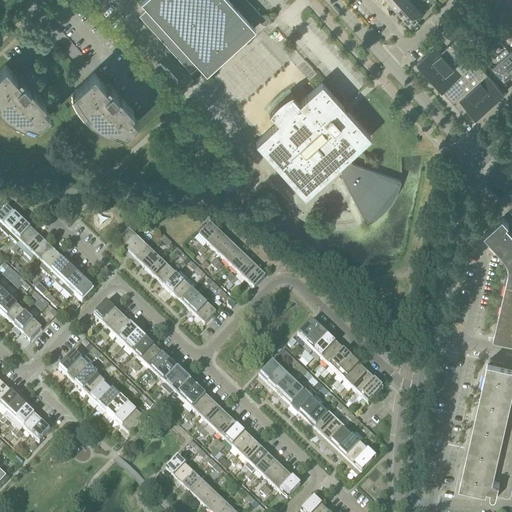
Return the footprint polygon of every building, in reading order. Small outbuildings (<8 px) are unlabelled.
[(141,0),(148,8),(139,16),(191,73),(199,65),(206,72),(255,28),(253,26),(259,21),(262,24),(263,24),(265,24),(267,24),(268,23),(269,22),(270,20),(270,19),(269,17),(268,15),(267,15),(265,14),(264,14),(263,15),(261,16),(246,0),(141,0)] [(396,9),(405,0),(389,0),(389,1),(396,9)] [(405,0),(396,9),(404,17),(419,2),(417,0),(405,0)] [(424,14),(423,14),(427,11),(419,2),(404,17),(411,25),(424,14)] [(500,30),(494,35),(497,38),(503,33),(500,30)] [(418,63),(460,110),(465,106),(476,118),(504,93),(456,39),(441,52),(436,47),(418,63)] [(498,56),(502,59),(511,70),(511,54),(510,52),(506,48),(498,56)] [(511,72),(511,70),(502,59),(493,67),(505,79),(511,72)] [(35,127),(47,116),(36,104),(40,100),(29,88),(31,86),(24,79),(21,81),(6,64),(0,69),(0,108),(5,112),(13,118),(21,122),(29,125),(35,127)] [(207,77),(203,73),(195,79),(199,84),(207,77)] [(131,113),(133,111),(112,86),(108,89),(107,89),(106,89),(100,82),(97,84),(91,78),(86,84),(84,81),(71,92),(75,99),(79,106),(84,112),(89,118),(98,124),(107,129),(116,133),(123,135),(138,121),(131,113)] [(270,112),(278,121),(256,142),(305,196),(337,166),(367,224),(374,219),(379,215),(383,212),(387,208),(390,204),(393,199),(396,194),(398,189),(400,181),(353,164),(347,157),(370,136),(348,112),(344,116),(339,110),(343,106),(321,82),(299,103),(291,94),(292,93),(292,92),(289,94),(286,95),(284,97),(282,99),(280,100),(277,103),(275,105),(274,107),(272,108),(270,111),(269,113),(269,114),(270,112)] [(241,178),(235,171),(233,169),(218,182),(226,191),(227,191),(241,178)] [(0,229),(1,230),(3,228),(14,216),(7,209),(9,206),(4,201),(0,204),(0,229)] [(8,238),(9,237),(22,223),(14,216),(3,228),(4,228),(0,231),(8,238)] [(508,262),(509,264),(509,265),(509,271),(494,337),(511,341),(511,230),(507,226),(509,224),(503,217),(485,234),(505,256),(506,258),(508,262)] [(22,223),(9,237),(17,245),(19,243),(30,231),(22,223)] [(198,237),(206,245),(218,233),(213,229),(215,227),(211,224),(198,237)] [(30,231),(19,243),(27,250),(38,238),(30,231)] [(117,244),(125,251),(136,240),(128,232),(117,244)] [(206,245),(214,252),(227,239),(223,235),(222,237),(218,233),(206,245)] [(31,261),(34,258),(46,246),(38,238),(27,250),(23,254),(31,261)] [(231,242),(227,239),(214,252),(222,260),(233,248),(229,244),(231,242)] [(144,247),(136,240),(125,251),(133,259),(144,247)] [(203,248),(200,246),(200,245),(190,255),(194,258),(203,248)] [(34,258),(42,265),(53,253),(46,246),(34,258)] [(144,247),(133,259),(141,266),(143,264),(152,254),(144,247)] [(196,261),(201,256),(206,251),(203,248),(194,258),(196,261)] [(222,260),(230,267),(243,254),(239,250),(237,252),(233,248),(222,260)] [(152,255),(152,254),(143,264),(141,266),(149,274),(157,264),(160,262),(163,258),(156,251),(152,255)] [(53,253),(42,265),(50,272),(61,261),(53,253)] [(246,257),(243,254),(230,267),(238,275),(249,263),(245,259),(246,257)] [(69,268),(61,261),(50,272),(50,273),(47,276),(50,279),(53,275),(58,280),(69,268)] [(157,264),(149,274),(156,281),(168,269),(163,264),(160,262),(157,264)] [(238,275),(245,282),(258,268),(255,265),(253,267),(249,263),(238,275)] [(69,268),(58,280),(66,287),(77,276),(69,268)] [(262,272),(258,268),(245,282),(253,290),(265,278),(260,274),(262,272)] [(168,269),(156,281),(164,289),(176,277),(168,269)] [(85,283),(77,276),(66,287),(66,288),(63,291),(71,298),(74,295),(85,283)] [(176,277),(164,289),(172,296),(184,284),(176,277)] [(82,303),(93,291),(85,283),(74,295),(82,303)] [(184,284),(172,296),(180,304),(191,292),(184,284)] [(39,285),(35,289),(43,296),(47,292),(39,285)] [(4,289),(1,292),(0,293),(0,309),(9,300),(12,297),(5,289),(4,289)] [(191,292),(180,304),(188,311),(192,307),(199,299),(201,297),(193,290),(191,292)] [(50,304),(54,300),(49,295),(45,299),(50,304)] [(192,307),(188,311),(185,314),(192,320),(193,321),(207,307),(199,299),(192,307)] [(9,300),(0,309),(0,313),(6,319),(17,307),(9,300)] [(54,300),(50,304),(56,309),(59,305),(54,300)] [(106,303),(93,317),(101,325),(114,311),(110,307),(112,305),(108,301),(106,303)] [(235,305),(231,301),(227,305),(231,310),(235,305)] [(25,315),(17,307),(6,319),(13,327),(25,315)] [(201,329),(204,326),(215,315),(207,307),(193,321),(201,329)] [(114,311),(101,325),(109,332),(124,317),(120,313),(118,315),(114,311)] [(13,327),(21,334),(33,322),(33,323),(35,320),(27,312),(25,315),(13,327)] [(109,332),(117,340),(130,326),(126,322),(127,320),(124,317),(109,332)] [(33,323),(33,322),(21,334),(30,342),(41,330),(33,323)] [(297,338),(304,345),(321,328),(317,325),(316,327),(311,322),(297,338)] [(130,326),(117,340),(125,347),(139,332),(136,328),(134,330),(130,326)] [(321,328),(304,345),(312,353),(327,337),(323,333),(325,332),(321,328)] [(125,347),(132,355),(145,341),(141,337),(143,335),(139,332),(125,347)] [(320,360),(337,343),(333,340),(331,341),(327,337),(312,353),(309,356),(312,359),(315,355),(320,360)] [(145,341),(132,355),(140,362),(155,347),(151,343),(150,345),(145,341)] [(337,343),(320,360),(328,367),(343,352),(339,348),(340,347),(337,343)] [(140,362),(148,369),(161,356),(157,352),(159,350),(155,347),(140,362)] [(347,356),(343,352),(328,367),(336,375),(352,358),(349,354),(347,356)] [(58,369),(66,377),(81,362),(73,354),(58,369)] [(161,356),(148,369),(156,377),(171,362),(167,358),(165,360),(161,356)] [(66,377),(74,385),(89,369),(93,365),(85,358),(81,362),(66,377)] [(352,358),(336,375),(344,382),(358,367),(354,363),(356,361),(352,358)] [(297,364),(291,359),(289,362),(294,367),(297,364)] [(489,360),(488,361),(488,362),(460,486),(460,488),(460,489),(460,490),(461,490),(462,491),(463,491),(486,496),(487,492),(487,489),(491,490),(491,494),(491,495),(491,496),(492,497),(493,497),(494,497),(495,497),(496,497),(496,496),(497,495),(507,497),(508,497),(509,497),(510,496),(511,495),(511,494),(511,491),(511,363),(492,359),(491,359),(490,360),(489,360)] [(156,377),(164,384),(177,371),(173,367),(174,365),(171,362),(156,377)] [(258,378),(266,385),(280,370),(273,363),(258,378)] [(344,382),(352,390),(368,373),(364,369),(363,371),(358,367),(344,382)] [(89,369),(74,385),(82,392),(97,377),(89,369)] [(280,370),(266,385),(274,393),(288,378),(280,370)] [(174,394),(175,395),(176,396),(183,389),(181,387),(178,385),(185,379),(177,371),(164,384),(160,389),(166,395),(162,399),(165,402),(170,397),(173,393),(174,394)] [(368,373),(352,390),(357,395),(348,403),(351,406),(356,401),(359,397),(374,382),(370,378),(372,376),(368,373)] [(104,384),(97,377),(82,392),(90,399),(104,384)] [(296,385),(288,378),(274,393),(282,400),(296,385)] [(175,401),(178,398),(184,404),(197,390),(187,381),(185,379),(178,385),(181,387),(183,389),(176,396),(175,395),(161,410),(165,413),(176,402),(175,401)] [(378,386),(374,382),(359,397),(356,401),(351,406),(354,409),(359,404),(362,400),(368,405),(384,388),(380,384),(378,386)] [(112,392),(104,384),(90,399),(98,407),(112,392)] [(296,385),(282,400),(289,408),(304,393),(296,385)] [(0,405),(11,395),(2,387),(0,389),(0,405)] [(304,393),(289,408),(297,415),(312,400),(316,396),(309,389),(305,393),(304,393)] [(184,404),(192,411),(205,398),(197,390),(184,404)] [(120,399),(112,392),(98,407),(105,414),(120,399)] [(4,417),(7,414),(18,402),(11,395),(0,405),(0,413),(1,414),(4,417)] [(205,398),(192,411),(200,419),(213,405),(205,398)] [(128,407),(120,399),(105,414),(103,417),(110,425),(113,422),(128,407)] [(320,408),(312,400),(297,415),(305,423),(320,408)] [(26,409),(18,402),(7,414),(4,417),(7,420),(6,420),(11,425),(15,421),(26,409)] [(221,413),(213,405),(200,419),(208,426),(221,413)] [(113,422),(121,430),(136,414),(128,407),(113,422)] [(328,415),(320,408),(305,423),(313,431),(328,415)] [(20,432),(23,429),(34,417),(26,409),(15,421),(11,425),(16,430),(17,429),(20,432)] [(140,410),(136,414),(121,430),(119,432),(127,440),(147,418),(140,410)] [(221,413),(208,426),(216,434),(229,420),(221,413)] [(335,423),(328,415),(313,431),(321,438),(335,423)] [(42,425),(34,417),(23,429),(31,436),(42,425)] [(236,428),(229,420),(216,434),(224,441),(236,428)] [(343,430),(335,423),(321,438),(329,445),(343,430)] [(50,432),(42,425),(31,436),(39,444),(50,432)] [(224,441),(231,449),(244,435),(236,428),(224,441)] [(329,445),(337,453),(351,438),(343,430),(329,445)] [(244,435),(231,449),(239,456),(252,443),(244,435)] [(359,445),(351,438),(337,453),(345,460),(359,445)] [(239,456),(247,464),(260,450),(252,443),(239,456)] [(367,453),(359,445),(345,460),(353,468),(367,453)] [(384,454),(387,450),(382,445),(378,449),(384,454)] [(260,450),(247,464),(255,471),(268,458),(260,450)] [(375,461),(367,453),(353,468),(361,476),(375,461)] [(255,471),(263,479),(276,465),(268,458),(255,471)] [(171,481),(184,467),(176,459),(165,471),(163,474),(171,481)] [(276,465),(263,479),(271,486),(284,472),(276,465)] [(192,475),(192,474),(184,467),(171,481),(178,489),(181,486),(192,475)] [(192,491),(200,482),(204,478),(196,471),(192,475),(192,474),(192,475),(181,486),(178,489),(178,490),(185,497),(189,494),(192,491)] [(271,486),(278,493),(291,480),(284,472),(271,486)] [(291,480),(278,493),(287,501),(300,488),(291,480)] [(197,501),(208,489),(200,482),(192,491),(189,494),(192,497),(197,501)] [(216,497),(208,489),(197,501),(204,509),(216,497)] [(207,511),(216,511),(223,504),(216,497),(204,509),(207,511)] [(313,500),(301,511),(316,511),(323,506),(319,502),(317,504),(313,500)]
